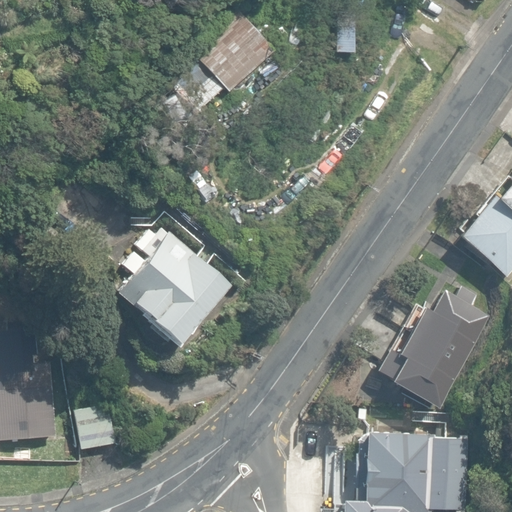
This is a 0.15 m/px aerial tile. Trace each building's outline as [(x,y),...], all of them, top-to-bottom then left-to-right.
[(190,50),(228,91),(273,50),(234,9),(190,50)] [(255,28),(266,38),(282,21),(272,11),(255,28)] [(218,98),(186,53),(160,71),(192,117),(218,98)] [(135,306),(178,341),(224,284),(192,257),(194,254),(166,231),(165,232),(158,226),(153,233),(147,228),(134,245),(146,255),(142,260),(131,251),(121,264),(130,272),(114,292),(133,307),(135,306)] [(511,226),(492,250),(511,266),(511,226)] [(422,397),(467,423),(511,345),(511,326),(504,321),(510,310),(494,301),(487,312),(474,305),(462,326),(456,322),(429,369),(421,364),(409,386),(424,394),(422,397)] [(0,336),(7,337),(9,303),(0,302),(0,336)] [(0,373),(0,439),(53,435),(48,361),(7,364),(8,373),(0,373)] [(73,409),(80,448),(115,442),(108,402),(73,409)] [(356,419),(364,420),(365,408),(357,407),(356,419)] [(367,511),(492,511),(495,440),(390,437),(389,461),(379,461),(378,486),(388,486),(388,502),(367,502),(367,511)]
